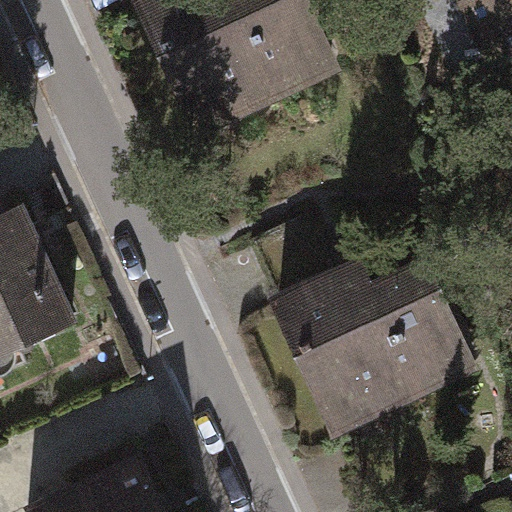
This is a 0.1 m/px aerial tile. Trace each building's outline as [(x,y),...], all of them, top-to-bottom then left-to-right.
[(316,0),(265,0),(151,53),(195,146),(350,73),(316,0)] [(511,0),(444,0),(483,68),(511,52),(511,0)] [(7,199),(0,202),(0,356),(68,323),(7,199)] [(399,225),(254,291),(333,441),(473,381),(399,225)] [(152,511),(128,458),(8,511),(152,511)]
